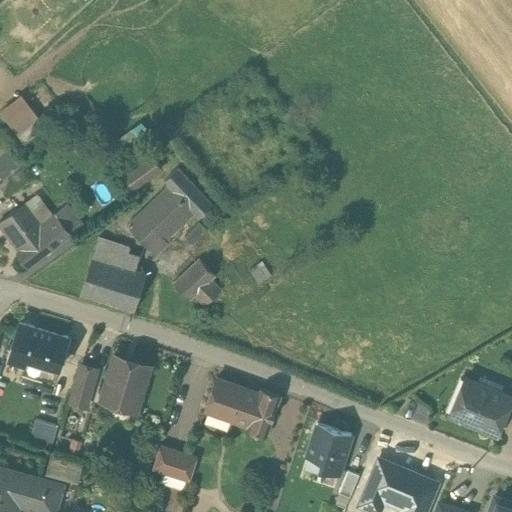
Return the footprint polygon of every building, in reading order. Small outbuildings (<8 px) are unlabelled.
[(19,99),(4,110),(27,139),(42,127),(19,99)] [(142,121),(117,140),(125,152),(151,133),(142,121)] [(26,164),(6,138),(5,138),(0,141),(0,174),(4,180),(21,167),(26,164)] [(132,178),(157,160),(152,152),(126,170),(132,178)] [(132,179),(138,188),(167,169),(161,160),(132,179)] [(4,180),(0,183),(0,186),(7,196),(30,178),(21,167),(4,180)] [(212,203),(178,167),(165,180),(170,185),(196,212),(199,215),(212,203)] [(170,185),(128,224),(157,254),(170,241),(167,238),(196,212),(170,185)] [(53,215),(42,201),(30,211),(41,225),(53,215)] [(24,204),(0,221),(0,223),(20,251),(45,231),(41,225),(30,211),(24,204)] [(82,223),(67,204),(56,213),(71,232),(82,223)] [(53,215),(41,225),(45,231),(20,251),(17,253),(27,267),(72,233),(71,232),(56,213),(53,215)] [(193,241),(208,228),(200,219),(185,232),(193,241)] [(129,247),(99,237),(93,255),(124,264),(127,252),(129,247)] [(140,256),(127,252),(124,264),(136,268),(140,256)] [(201,253),(173,279),(190,297),(195,292),(205,303),(223,286),(213,276),(218,272),(201,253)] [(124,264),(93,255),(81,293),(134,310),(147,272),(136,268),(124,264)] [(69,336),(21,321),(9,358),(25,363),(27,357),(59,367),(69,336)] [(150,365),(115,354),(103,397),(137,407),(150,365)] [(97,368),(82,363),(74,391),(89,395),(97,368)] [(462,375),(446,412),(450,414),(451,412),(465,379),(466,377),(462,375)] [(260,392),(217,377),(205,409),(248,424),(249,424),(260,392)] [(511,398),(511,395),(466,377),(465,379),(473,382),(459,416),(451,412),(450,414),(497,434),(511,398)] [(465,379),(451,412),(459,416),(473,382),(465,379)] [(260,392),(249,424),(248,424),(247,428),(267,435),(281,395),(261,388),(260,392)] [(215,427),(219,414),(205,410),(201,423),(215,427)] [(58,424),(36,418),(30,439),(52,445),(58,424)] [(352,434),(317,423),(307,455),(323,460),(321,468),(339,474),(352,434)] [(197,455),(162,443),(154,468),(189,480),(197,455)] [(410,464),(378,451),(356,503),(375,511),(381,511),(386,501),(401,508),(399,511),(427,511),(442,478),(410,464)] [(62,483),(0,465),(0,511),(15,511),(19,500),(54,510),(62,483)] [(360,474),(349,470),(339,492),(350,496),(360,474)] [(511,511),(511,502),(494,496),(489,511),(511,511)] [(467,511),(454,507),(440,502),(436,511),(467,511)]
